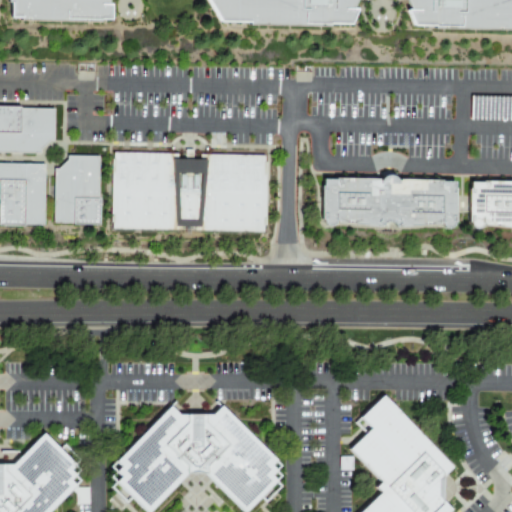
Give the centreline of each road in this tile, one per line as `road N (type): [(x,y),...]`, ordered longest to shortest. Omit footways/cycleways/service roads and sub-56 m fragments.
road 1 (primary): [(511,282),(0,275)]
road 2 (primary): [(0,314),(511,314)]
